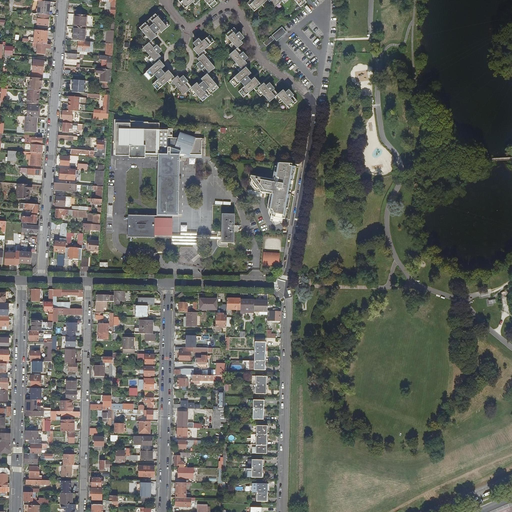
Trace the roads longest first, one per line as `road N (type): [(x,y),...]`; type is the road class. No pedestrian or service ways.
road 1 (residential): [(229,1),(261,57),(313,106),(284,286)]
road 2 (residential): [(61,0),(39,280)]
road 3 (residential): [(89,281),(84,511)]
road 4 (residential): [(163,511),(168,283)]
road 5 (residential): [(284,286),(282,511)]
road 6 (residential): [(22,279),(16,458)]
